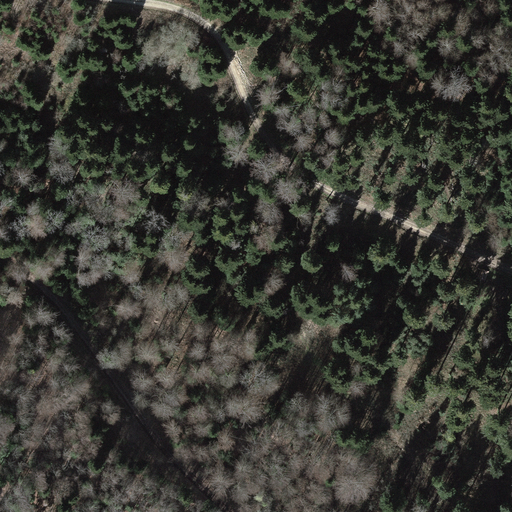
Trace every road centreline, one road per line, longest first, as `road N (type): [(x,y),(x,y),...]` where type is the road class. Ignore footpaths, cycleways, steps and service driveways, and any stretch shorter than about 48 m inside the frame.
road 1 (track): [(511,271),(297,170),(262,135),(220,38),(167,5),(128,0)]
road 2 (track): [(0,250),(43,286),(161,443),(232,511)]
